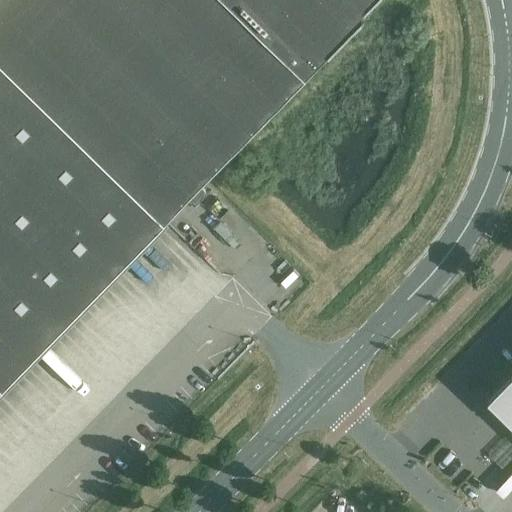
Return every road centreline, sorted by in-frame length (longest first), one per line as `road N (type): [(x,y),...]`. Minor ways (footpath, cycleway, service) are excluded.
road 1 (tertiary): [(509,85),(473,214),(439,267),(324,388)]
road 2 (tertiary): [(324,388),(204,511)]
road 3 (unknown): [(511,335),(389,454)]
road 4 (unclassified): [(353,419),(448,511)]
